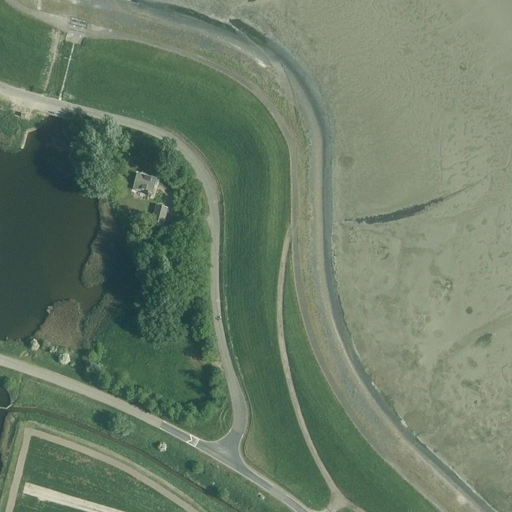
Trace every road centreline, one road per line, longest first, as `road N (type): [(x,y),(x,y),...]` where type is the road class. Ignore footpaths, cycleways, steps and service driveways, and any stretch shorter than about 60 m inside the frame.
road 1 (unclassified): [(224,459),(241,421),(216,325),(216,216),(201,170),(147,126),(0,88)]
road 2 (unclassified): [(224,459),(94,394),(0,360)]
